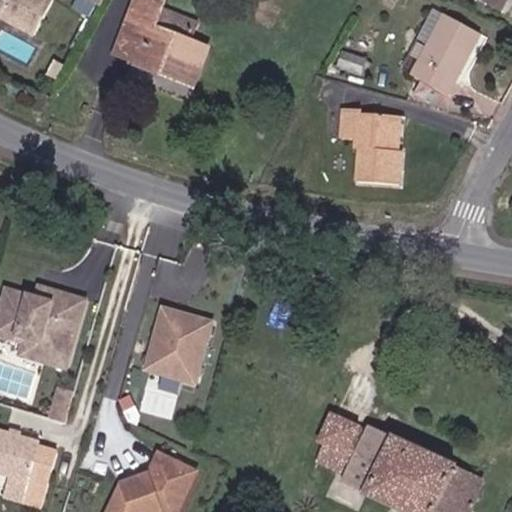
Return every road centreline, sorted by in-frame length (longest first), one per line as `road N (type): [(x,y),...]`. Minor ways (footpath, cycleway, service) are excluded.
road 1 (tertiary): [(459,254),(281,227),(0,129)]
road 2 (residential): [(459,254),(468,216),(511,135)]
